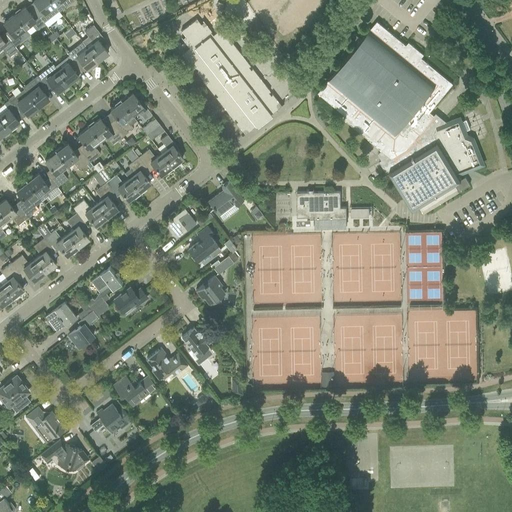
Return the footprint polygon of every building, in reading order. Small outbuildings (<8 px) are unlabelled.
[(33,0),(37,4),(32,7),(44,23),(44,22),(58,11),(54,5),(50,0),(33,0)] [(25,7),(14,15),(24,28),(31,24),(36,30),(44,23),(32,7),(28,11),(25,7)] [(24,28),(14,15),(4,23),(12,34),(7,37),(18,50),(15,46),(23,40),(18,33),(24,28)] [(242,136),(284,103),(283,103),(280,105),(272,94),(270,95),(268,92),(270,91),(252,68),(250,69),(248,67),(250,66),(232,43),(230,44),(228,41),(230,40),(221,29),(224,26),(223,26),(212,34),(210,32),(211,31),(203,21),(200,24),(196,18),(180,31),(185,36),(181,38),(189,48),(190,47),(192,50),(181,59),(182,59),(184,57),(193,68),(195,67),(197,70),(195,71),(213,94),(215,93),(217,95),(215,97),(233,120),(235,118),(237,121),(235,122),(244,133),(241,136),(242,136)] [(325,83),(317,93),(336,108),(345,116),(343,119),(369,140),(369,141),(381,150),(377,154),(381,160),(379,161),(386,173),(388,171),(389,172),(405,199),(412,210),(419,206),(423,213),(459,191),(470,185),(465,177),(461,180),(458,176),(455,171),(463,167),(469,170),(479,166),(482,160),(475,143),(475,142),(463,137),(465,131),(470,129),(466,120),(462,122),(455,119),(444,124),(433,115),(430,112),(429,112),(434,106),(453,84),(421,58),(424,54),(414,46),(412,45),(409,42),(406,45),(397,38),(393,34),(377,21),(370,29),(363,37),(362,37),(361,39),(357,44),(350,53),(347,56),(333,73),(330,76),(327,81),(325,83)] [(86,47),(97,61),(107,53),(99,42),(104,39),(93,25),(84,31),(93,42),(86,47)] [(71,26),(63,32),(68,38),(75,33),(71,26)] [(56,30),(51,33),(55,38),(60,35),(56,30)] [(51,33),(47,37),(51,41),(55,38),(51,33)] [(354,33),(350,37),(357,44),(361,39),(354,33)] [(0,36),(0,47),(1,47),(9,57),(18,50),(7,37),(3,40),(0,36)] [(97,61),(86,47),(82,41),(67,53),(69,55),(79,68),(83,65),(86,69),(90,66),(92,68),(97,64),(95,62),(97,61)] [(69,55),(54,66),(57,70),(67,84),(69,82),(70,85),(75,81),(74,79),(78,76),(75,72),(79,68),(69,55)] [(45,68),(37,75),(45,85),(49,82),(57,92),(67,84),(57,70),(54,66),(52,64),(46,69),(45,68)] [(24,88),(23,89),(37,107),(48,99),(40,88),(45,85),(37,75),(28,82),(33,88),(27,93),(24,88)] [(37,107),(23,89),(14,96),(13,95),(8,98),(8,99),(20,114),(24,111),(27,115),(37,107)] [(132,93),(121,101),(136,120),(132,115),(137,110),(144,119),(151,114),(144,105),(142,106),(132,93)] [(4,103),(7,108),(0,113),(0,119),(8,130),(18,122),(15,118),(20,114),(8,99),(4,103)] [(136,120),(121,101),(110,110),(116,118),(111,122),(122,136),(132,128),(130,125),(136,120)] [(111,122),(105,126),(99,118),(88,127),(99,140),(105,136),(111,144),(122,136),(111,122)] [(154,118),(142,128),(146,134),(159,125),(154,118)] [(0,135),(8,130),(0,119),(0,135)] [(159,125),(146,134),(150,140),(163,130),(159,125)] [(99,140),(88,127),(77,135),(86,146),(80,150),(89,162),(100,154),(93,145),(99,140)] [(167,134),(160,140),(167,149),(161,153),(171,166),(182,158),(172,145),(174,144),(167,134)] [(131,137),(126,141),(127,142),(130,146),(135,142),(132,138),(131,137)] [(89,162),(80,150),(75,154),(67,143),(55,152),(66,166),(72,161),(79,170),(89,162)] [(136,148),(133,151),(138,157),(147,168),(152,164),(160,175),(171,166),(161,153),(155,158),(148,149),(141,155),(136,148)] [(66,166),(55,152),(45,160),(53,171),(48,175),(61,191),(57,186),(67,179),(60,170),(66,166)] [(147,168),(138,157),(128,165),(134,174),(128,178),(139,192),(150,183),(141,172),(147,168)] [(111,164),(94,173),(99,183),(116,174),(111,164)] [(61,191),(48,175),(47,175),(51,180),(46,184),(38,173),(27,181),(38,195),(44,191),(50,200),(61,191)] [(139,192),(128,178),(122,183),(116,174),(105,182),(114,193),(119,189),(127,200),(139,192)] [(38,195),(27,181),(16,190),(24,201),(19,205),(28,217),(38,209),(32,200),(38,195)] [(207,201),(219,215),(223,219),(237,208),(235,205),(237,204),(241,201),(243,199),(248,195),(245,192),(239,184),(234,187),(229,181),(221,187),(223,190),(208,201),(208,200),(207,201)] [(114,193),(105,182),(95,190),(101,199),(96,204),(106,217),(117,208),(109,197),(114,193)] [(340,191),(335,191),(296,192),(297,217),(313,217),(314,219),(346,218),(346,207),(340,207),(340,191)] [(28,217),(19,205),(14,209),(5,199),(0,202),(0,213),(5,220),(10,216),(17,225),(28,217)] [(73,207),(72,208),(76,212),(81,219),(86,215),(88,217),(89,218),(95,226),(100,221),(106,217),(96,204),(90,208),(83,200),(73,207)] [(263,215),(256,207),(249,212),(256,221),(263,215)] [(177,238),(196,223),(184,208),(165,224),(177,238)] [(76,212),(66,220),(72,229),(67,233),(79,249),(79,248),(77,247),(83,242),(88,238),(82,231),(80,228),(85,223),(83,221),(81,219),(76,212)] [(200,226),(212,217),(209,212),(197,222),(200,226)] [(201,239),(188,250),(196,261),(217,245),(209,235),(212,233),(207,227),(198,234),(201,239)] [(36,229),(31,233),(35,238),(40,234),(36,229)] [(54,229),(43,237),(53,249),(58,245),(66,256),(77,247),(78,249),(79,249),(67,233),(61,238),(54,229)] [(236,235),(231,237),(235,244),(240,241),(236,235)] [(53,249),(43,237),(33,245),(40,254),(34,258),(46,274),(45,272),(56,264),(47,253),(53,249)] [(229,238),(223,242),(232,252),(237,248),(229,238)] [(9,248),(4,252),(7,257),(12,253),(9,248)] [(46,274),(34,258),(28,263),(21,254),(11,262),(20,274),(25,270),(33,281),(44,273),(46,274)] [(235,261),(230,254),(213,267),(218,273),(235,261)] [(20,274),(11,262),(0,270),(0,271),(6,279),(1,283),(13,299),(12,297),(23,289),(14,278),(20,274)] [(90,281),(99,292),(94,299),(91,298),(86,302),(92,310),(104,300),(109,297),(106,293),(121,281),(116,275),(118,274),(118,273),(118,272),(118,271),(117,271),(117,270),(116,270),(115,271),(113,272),(109,266),(90,281)] [(204,285),(203,284),(195,290),(203,299),(205,298),(209,304),(224,292),(220,286),(222,285),(214,275),(207,281),(207,282),(204,285)] [(0,305),(1,306),(6,302),(11,298),(13,300),(13,299),(1,283),(0,282),(0,305)] [(134,293),(130,287),(114,300),(123,312),(139,299),(141,302),(147,297),(140,289),(134,293)] [(83,309),(77,314),(80,319),(92,310),(86,302),(82,297),(77,302),(83,309)] [(109,307),(104,300),(92,310),(97,316),(109,307)] [(57,331),(76,316),(64,301),(45,316),(57,331)] [(80,319),(77,321),(80,326),(83,323),(86,327),(98,317),(97,316),(92,310),(80,319)] [(86,327),(83,323),(80,326),(68,335),(78,347),(93,336),(86,327)] [(213,353),(208,346),(207,344),(217,337),(207,325),(200,331),(199,330),(197,330),(196,331),(195,329),(192,331),(191,329),(181,337),(190,348),(187,351),(198,364),(213,353)] [(107,333),(102,337),(106,341),(111,337),(107,333)] [(237,342),(230,345),(233,353),(240,351),(237,342)] [(159,379),(167,373),(170,370),(174,375),(187,364),(178,352),(170,359),(166,355),(164,357),(158,349),(146,359),(154,368),(151,370),(159,379)] [(334,372),(321,372),(322,387),(334,386),(334,372)] [(134,379),(130,382),(125,375),(112,385),(121,396),(123,394),(129,402),(136,397),(138,400),(156,386),(148,375),(137,383),(134,379)] [(16,376),(0,387),(0,395),(8,407),(11,405),(11,406),(15,411),(16,411),(29,401),(24,394),(28,391),(16,376)] [(231,377),(232,394),(242,394),(241,377),(231,377)] [(208,401),(213,397),(209,392),(205,395),(201,395),(196,399),(196,402),(192,405),(196,410),(201,407),(199,405),(202,405),(207,402),(207,399),(208,401)] [(99,417),(90,424),(95,431),(105,424),(106,426),(109,430),(111,432),(119,426),(120,428),(130,420),(132,419),(121,406),(123,408),(118,412),(116,409),(112,403),(103,410),(102,408),(96,413),(99,417)] [(38,406),(30,412),(25,416),(45,442),(52,437),(56,434),(64,427),(51,411),(45,416),(38,406)] [(45,461),(58,451),(61,452),(57,463),(58,463),(57,464),(67,467),(67,469),(73,471),(74,470),(75,470),(75,469),(78,463),(81,460),(84,462),(89,459),(81,449),(64,444),(60,438),(40,454),(45,461)] [(29,463),(25,467),(34,480),(39,476),(32,467),(29,463)] [(0,511),(14,511),(15,508),(10,502),(8,504),(4,498),(11,492),(6,485),(0,489),(0,511)]
